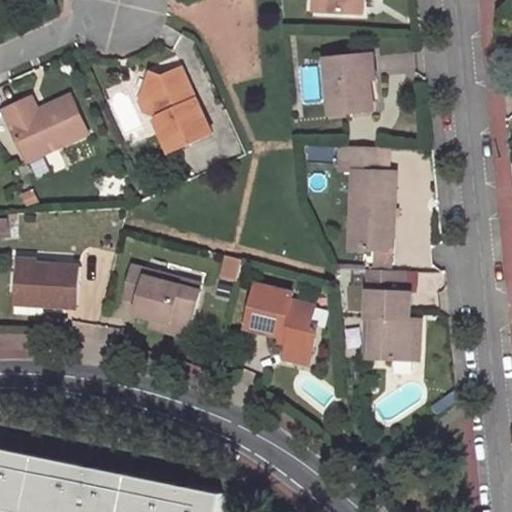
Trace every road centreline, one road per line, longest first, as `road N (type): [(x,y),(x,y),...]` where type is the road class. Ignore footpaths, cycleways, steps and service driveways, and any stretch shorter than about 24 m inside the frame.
road 1 (residential): [(506,511),(454,0)]
road 2 (residential): [(0,372),(101,380),(179,401),(260,435),(357,511)]
road 3 (residential): [(0,59),(121,4)]
